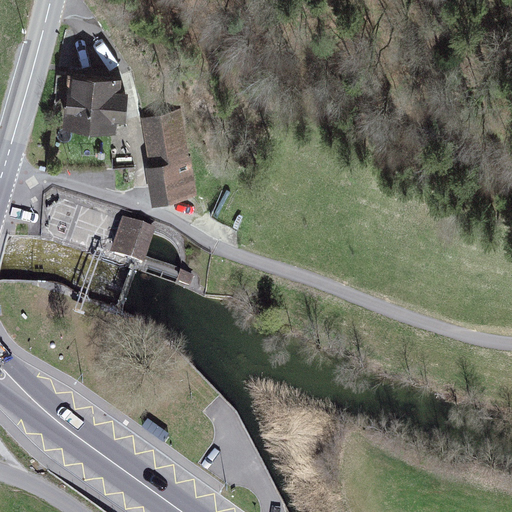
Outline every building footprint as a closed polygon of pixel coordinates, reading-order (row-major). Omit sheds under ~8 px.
[(118,77),(72,73),(67,122),(113,126),(115,114),(123,114),(125,92),(117,91),(118,77)] [(181,113),(147,119),(159,198),(193,192),(181,113)] [(252,204),(225,189),(210,215),(237,230),(252,204)] [(153,231),(126,222),(115,254),(142,264),(153,231)] [(193,278),(182,274),(179,282),(190,286),(193,278)]
